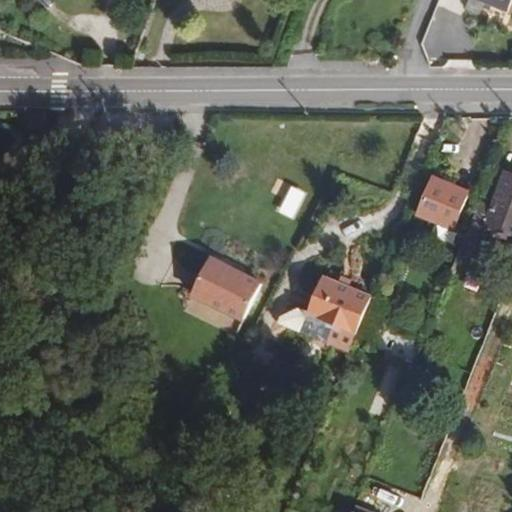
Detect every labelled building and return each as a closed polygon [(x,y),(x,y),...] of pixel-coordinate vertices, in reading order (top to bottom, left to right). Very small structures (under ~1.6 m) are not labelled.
[(477,0),(507,12),(511,0),(477,0)] [(46,127),(46,110),(27,111),(27,127),(46,127)] [(511,174),(505,172),(492,208),(480,202),(472,221),(487,226),(511,235),(511,174)] [(425,211),(423,217),(439,223),(441,217),(425,211)] [(423,217),(419,215),(404,252),(439,266),(454,230),(439,223),(423,217)] [(461,249),(475,254),(487,226),(472,221),(461,249)] [(211,258),(192,295),(244,320),(262,284),(211,258)] [(485,327),(505,336),(511,319),(511,270),(510,270),(498,300),(496,299),(485,327)] [(340,284),(323,277),(309,312),(298,309),(282,316),(280,323),(350,352),(356,338),(367,311),(372,298),(348,288),(340,284)] [(350,282),(342,279),(340,284),(348,288),(350,282)] [(373,345),(384,317),(367,311),(356,338),(373,345)]
